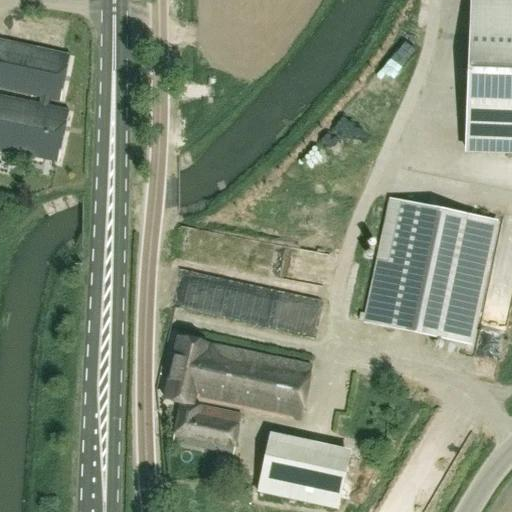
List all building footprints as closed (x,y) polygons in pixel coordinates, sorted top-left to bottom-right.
[(511,0),(472,0),(467,149),(511,151),(511,0)] [(0,149),(58,163),(70,111),(48,106),(49,99),(61,102),(71,56),(0,40),(0,87),(42,97),(41,105),(0,96),(0,149)] [(493,221),(472,217),(392,200),(367,314),(360,313),(359,321),(468,344),(493,221)] [(183,266),(197,270),(205,240),(191,236),(183,266)] [(498,359),(499,334),(482,333),(481,358),(498,359)] [(233,454),(241,415),(200,406),(201,406),(193,404),(194,397),(300,420),(311,366),(179,338),(164,399),(181,402),(172,441),(233,454)] [(337,510),(349,456),(270,439),(258,493),(337,510)]
